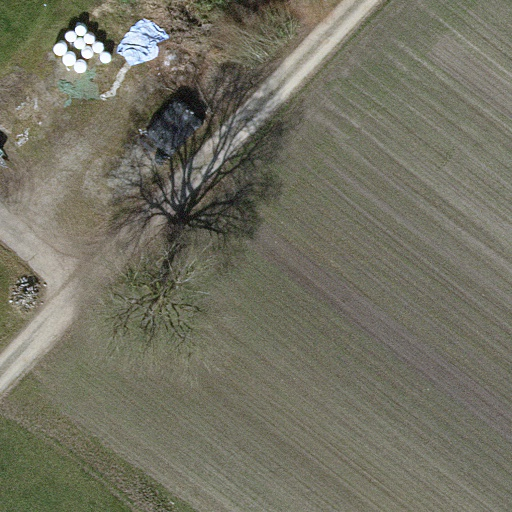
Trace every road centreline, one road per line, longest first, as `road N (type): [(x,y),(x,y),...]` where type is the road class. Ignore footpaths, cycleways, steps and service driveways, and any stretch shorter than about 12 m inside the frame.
road 1 (track): [(0,376),(361,0)]
road 2 (track): [(43,332),(274,511)]
